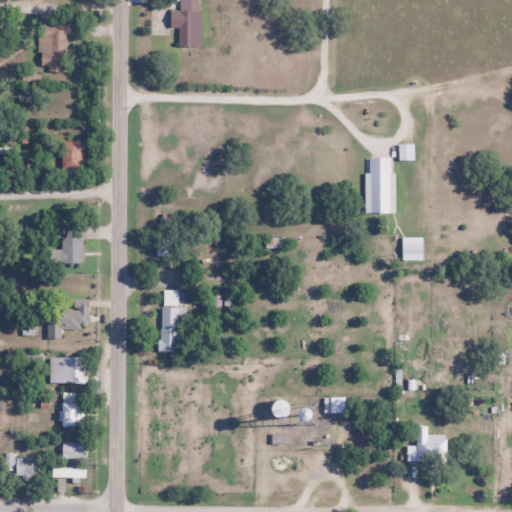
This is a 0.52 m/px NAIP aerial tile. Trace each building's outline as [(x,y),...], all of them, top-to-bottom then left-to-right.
[(178,47),(200,46),(199,0),(178,0),(179,9),(169,9),(170,28),(177,28),(178,47)] [(83,164),(83,142),(64,142),(64,164),(83,164)] [(364,213),(395,213),(395,172),(364,172),(364,213)] [(83,236),(59,236),(59,263),(83,263),(83,236)] [(74,309),(50,309),(50,338),(60,338),(60,328),(87,328),(87,300),(74,300),(74,309)] [(160,352),(178,352),(178,307),(160,307),(160,352)] [(49,356),(49,381),(77,381),(77,356),(49,356)] [(80,394),(61,394),(61,426),(80,426),(80,394)] [(408,460),(445,460),(445,434),(424,434),(424,427),(408,427),(408,460)] [(83,441),(61,440),(61,457),(83,458),(83,441)] [(13,476),(36,476),(36,457),(13,457),(13,476)] [(85,477),(85,467),(51,467),(51,477),(85,477)]
